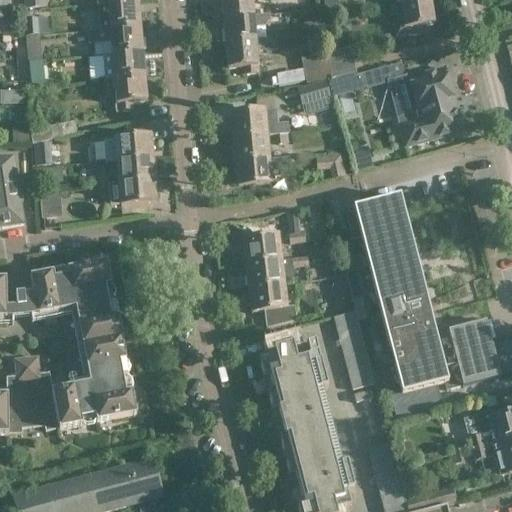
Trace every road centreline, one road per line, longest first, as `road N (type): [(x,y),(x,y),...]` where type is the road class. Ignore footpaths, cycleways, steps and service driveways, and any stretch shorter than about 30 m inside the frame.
road 1 (residential): [(187,219),(247,511)]
road 2 (residential): [(172,0),(187,219)]
road 3 (residential): [(0,249),(187,219)]
road 4 (residential): [(508,163),(471,0)]
